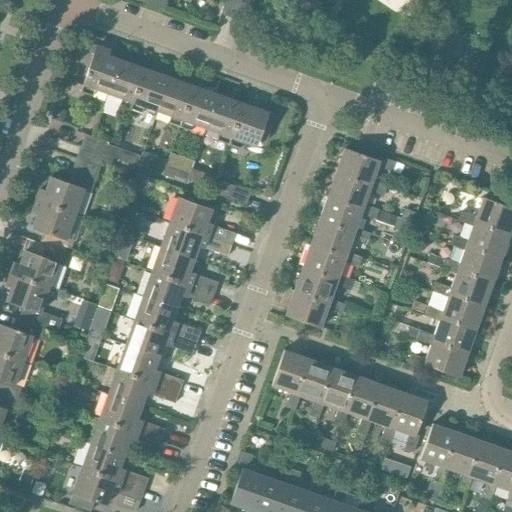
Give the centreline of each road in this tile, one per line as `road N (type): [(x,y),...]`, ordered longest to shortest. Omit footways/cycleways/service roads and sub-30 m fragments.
road 1 (residential): [(176,511),(323,92)]
road 2 (residential): [(323,92),(65,0)]
road 3 (residential): [(511,160),(323,92)]
road 4 (unclassified): [(0,188),(64,0)]
